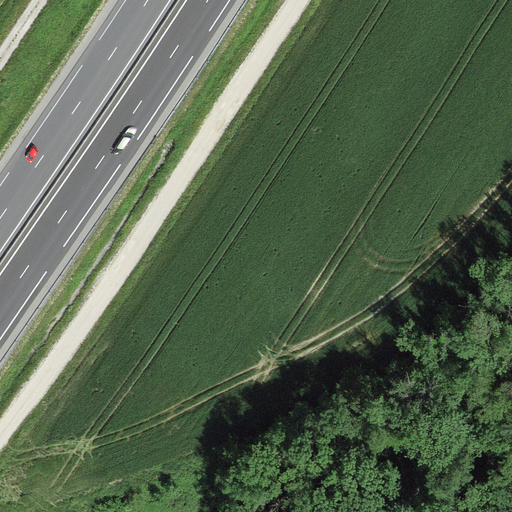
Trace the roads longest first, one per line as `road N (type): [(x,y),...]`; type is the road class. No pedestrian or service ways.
road 1 (track): [(0,441),(304,0)]
road 2 (trunk): [(0,319),(216,0)]
road 3 (trunk): [(153,0),(0,223)]
